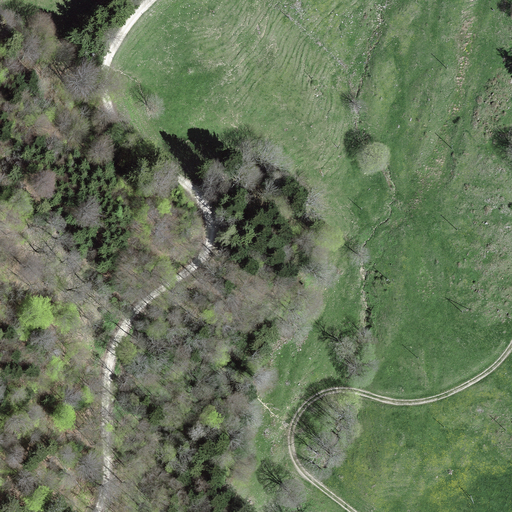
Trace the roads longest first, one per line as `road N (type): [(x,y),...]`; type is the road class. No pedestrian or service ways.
road 1 (unclassified): [(97,511),(106,487),(107,381),(116,341),(142,305),(197,264),(213,234),(206,204),(126,135),(106,101),(107,62),(150,0)]
road 2 (track): [(511,344),(491,369),(440,396),(388,400),(339,389),(302,407),(290,429),(297,466),(353,511)]
